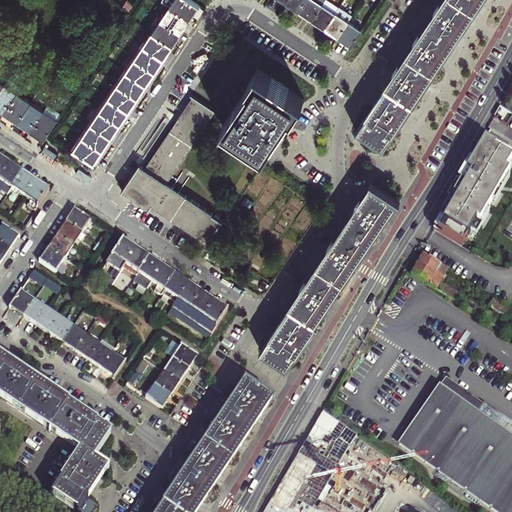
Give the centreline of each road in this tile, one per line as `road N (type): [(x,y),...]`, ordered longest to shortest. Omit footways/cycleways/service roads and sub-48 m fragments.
road 1 (residential): [(362,89),(255,18),(226,8),(91,197)]
road 2 (secondary): [(511,56),(358,312)]
road 3 (residential): [(362,89),(340,130),(339,203),(265,312)]
road 4 (secondary): [(242,511),(358,312)]
road 5 (residential): [(265,312),(91,197)]
road 6 (residential): [(173,453),(87,389),(0,342)]
road 7 (residential): [(265,312),(173,453)]
road 8 (residential): [(0,296),(72,184)]
